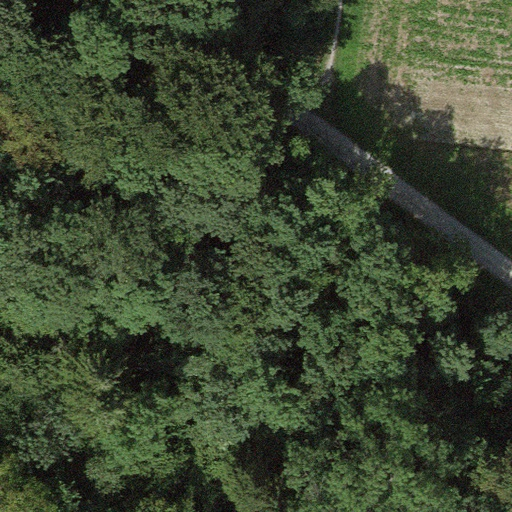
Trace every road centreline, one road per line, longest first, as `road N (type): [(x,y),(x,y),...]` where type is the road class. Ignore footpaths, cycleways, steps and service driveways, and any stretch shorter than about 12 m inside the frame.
road 1 (track): [(329,138),(128,0)]
road 2 (track): [(511,276),(329,138)]
road 3 (track): [(342,0),(329,138)]
